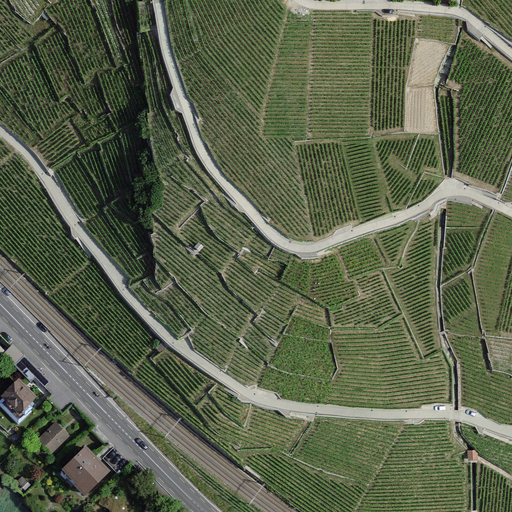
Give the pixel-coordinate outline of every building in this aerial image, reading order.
[(41,374),(25,359),(15,369),(31,384),(41,374)] [(35,399),(16,380),(2,395),(20,414),(35,399)] [(65,435),(54,422),(37,438),(48,450),(65,435)] [(107,471),(86,449),(65,469),(85,491),(107,471)] [(467,453),(468,462),(478,461),(476,452),(467,453)]
